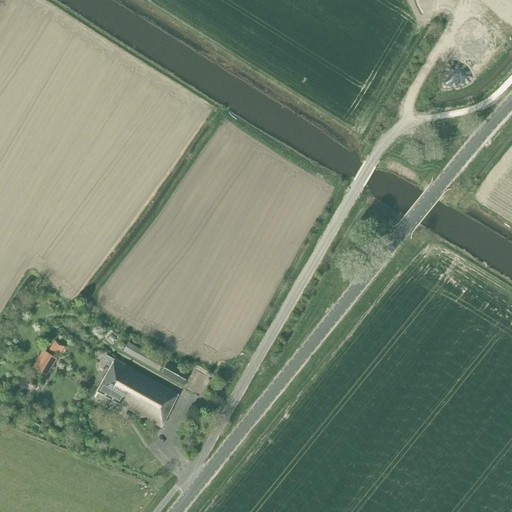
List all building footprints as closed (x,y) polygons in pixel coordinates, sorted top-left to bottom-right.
[(49,350),(60,356),(65,347),(55,341),(49,350)] [(159,372),(165,362),(129,343),(124,352),(159,372)] [(57,359),(49,354),(38,371),(47,376),(57,359)] [(108,362),(112,365),(97,392),(161,428),(179,395),(115,359),(111,357),(108,362)] [(161,374),(184,386),(190,375),(168,362),(161,374)] [(38,390),(38,387),(38,384),(36,381),(35,380),(32,379),(29,379),(27,379),(24,381),(22,384),(21,386),(21,387),(22,390),(23,393),(25,394),(28,396),(32,395),(35,394),(36,393),(38,390)]
